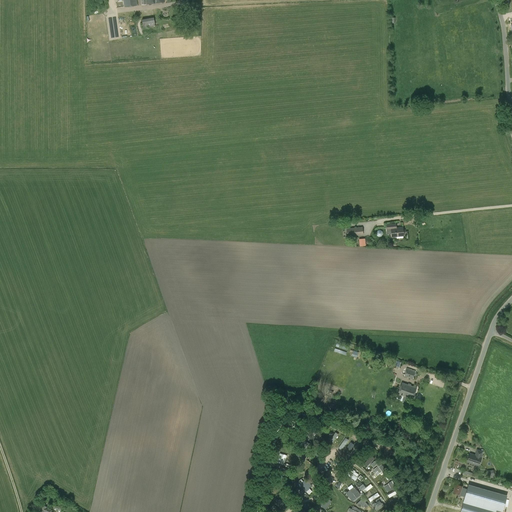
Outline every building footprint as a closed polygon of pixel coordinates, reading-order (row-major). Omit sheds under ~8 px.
[(154,17),(142,19),(143,28),(155,26),(154,17)] [(395,224),(390,225),(386,225),(387,234),(391,234),(391,237),(403,236),(402,227),(396,228),(395,224)] [(363,235),(362,227),(346,229),(347,237),(363,235)] [(337,343),(334,351),(346,355),(348,347),(337,343)] [(398,369),(401,362),(391,359),(389,366),(398,369)] [(413,379),(416,371),(407,368),(404,376),(413,379)] [(412,399),(416,388),(402,383),(398,394),(412,399)] [(343,451),(347,446),(350,448),(352,445),(354,446),(355,444),(338,433),(331,444),(343,451)] [(482,452),(477,450),(475,455),(470,454),(467,462),(479,466),(481,458),(480,457),(482,452)] [(277,462),(284,464),(287,455),(280,453),(277,462)] [(363,463),(367,466),(375,459),(372,455),(363,463)] [(382,464),(373,470),(376,474),(385,468),(382,464)] [(356,480),(358,477),(348,471),(346,474),(356,480)] [(303,477),(298,482),(309,494),(314,489),(303,477)] [(357,484),(364,493),(373,487),(370,483),(366,487),(361,481),(357,484)] [(347,487),(349,490),(345,493),(352,501),(360,495),(352,484),(347,487)] [(467,489),(462,487),(462,486),(455,484),(453,492),(459,494),(458,495),(464,497),(460,511),(496,511),(500,498),(467,489)] [(377,492),(368,498),(370,502),(380,496),(377,492)] [(319,504),(325,509),(332,501),(326,496),(319,504)] [(362,505),(365,507),(368,504),(365,501),(366,500),(363,496),(356,503),(360,507),(362,505)]
